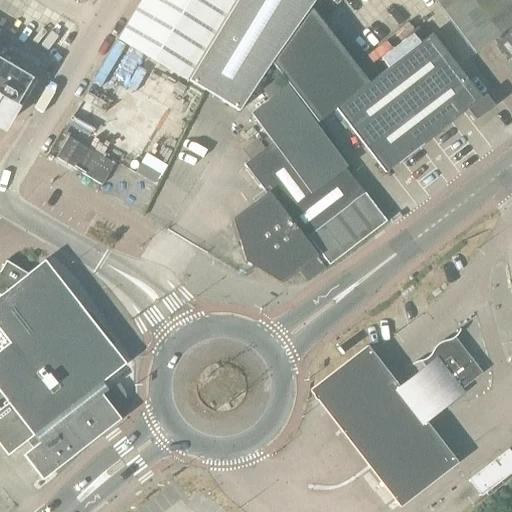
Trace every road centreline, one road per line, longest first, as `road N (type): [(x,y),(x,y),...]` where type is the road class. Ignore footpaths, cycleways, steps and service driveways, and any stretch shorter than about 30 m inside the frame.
road 1 (secondary): [(269,351),(511,165)]
road 2 (tertiary): [(184,334),(120,269),(0,200)]
road 3 (unclassified): [(0,192),(99,24)]
road 4 (secondary): [(169,429),(204,450),(256,439),(279,403),(269,351)]
road 5 (secondary): [(64,511),(169,429)]
